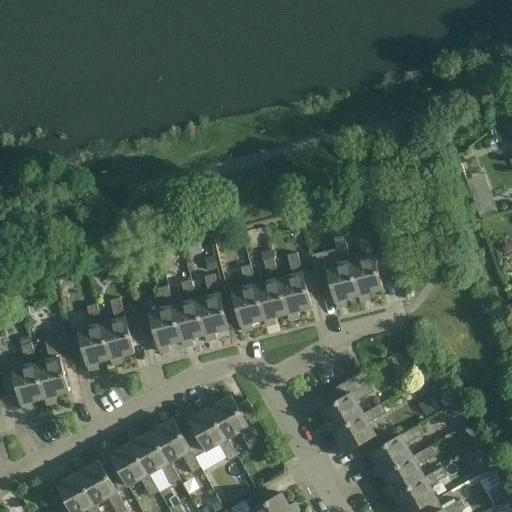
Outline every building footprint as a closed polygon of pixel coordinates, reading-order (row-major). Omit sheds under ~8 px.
[(363,257),(350,261),(358,296),(359,296),(360,301),(370,299),(368,293),(382,290),(380,280),(392,277),(385,252),(374,255),(369,235),(358,238),(363,257)] [(315,270),(314,270),(321,294),(332,291),(335,302),(337,307),(347,305),(345,299),(358,296),(350,261),(345,241),(335,244),(336,249),(340,264),(315,270)] [(269,282),(256,285),(265,320),(264,320),(266,325),(276,323),(274,317),(288,314),(279,279),(274,259),(272,250),(262,253),(264,262),(269,282)] [(320,294),(314,270),(303,273),(302,273),(297,253),(287,256),(292,276),(279,279),(288,314),(289,320),(299,317),(297,312),(311,308),(309,297),(320,294)] [(265,320),(256,285),(251,265),(241,268),(246,287),(232,291),(241,326),(242,331),(252,329),(251,323),(264,320),(265,320)] [(209,297),(196,300),(205,335),(206,340),(216,337),(215,332),(229,328),(215,274),(204,277),(209,297)] [(196,300),(191,280),(182,283),(187,302),(173,306),(182,341),(183,346),(193,344),(191,338),(205,335),(196,300)] [(149,312),(137,315),(144,340),(155,337),(158,347),(160,352),(169,350),(168,344),(182,341),(173,306),(168,286),(158,289),(163,308),(149,312)] [(115,320),(102,324),(111,359),(112,364),(122,362),(120,356),(135,353),(132,343),(144,340),(137,315),(127,318),(127,317),(125,318),(120,298),(110,301),(115,320)] [(34,304),(23,307),(26,315),(36,313),(34,304)] [(79,331),(67,334),(73,359),(84,356),(88,370),(99,367),(97,362),(111,359),(102,324),(97,304),(87,307),(92,326),(78,329),(79,331)] [(61,362),(73,359),(67,334),(44,340),(49,360),(36,363),(45,398),(46,403),(56,401),(55,396),(69,392),(61,362)] [(29,336),(20,339),(21,345),(30,342),(29,336)] [(45,398),(36,363),(32,343),(21,346),(26,365),(12,369),(13,370),(1,373),(7,397),(19,394),(23,409),(33,407),(31,401),(45,398)] [(329,405),(320,410),(327,423),(322,426),(327,434),(332,432),(364,413),(357,401),(374,391),(369,382),(352,393),(351,392),(345,382),(323,394),(329,405)] [(215,398),(207,403),(209,408),(210,408),(228,439),(240,432),(250,450),(259,445),(248,427),(249,427),(259,421),(247,399),(236,405),(231,396),(218,403),(215,398)] [(364,413),(332,432),(339,444),(334,446),(339,455),(344,452),(345,453),(355,447),(361,457),(369,452),(381,446),(375,435),(376,434),(369,422),(386,412),(381,403),(364,413)] [(193,428),(183,434),(196,457),(195,457),(202,468),(203,471),(227,458),(229,462),(238,457),(228,439),(210,408),(209,408),(197,415),(195,410),(186,415),(189,420),(188,420),(193,428)] [(196,457),(183,434),(174,418),(161,426),(158,421),(150,426),(152,431),(170,463),(171,462),(183,455),(193,473),(202,468),(195,457),(196,457)] [(401,434),(381,446),(369,452),(376,466),(372,468),(377,477),(381,474),(413,456),(406,444),(424,434),(419,425),(401,435),(401,434)] [(181,480),(171,462),(170,463),(152,431),(140,438),(137,433),(129,438),(131,442),(132,442),(150,474),(162,467),(172,485),(181,480)] [(150,474),(132,442),(131,442),(119,449),(117,445),(108,450),(110,454),(115,464),(128,486),(128,487),(141,479),(151,497),(160,492),(150,474)] [(393,495),(425,476),(418,465),(436,455),(431,446),(413,456),(381,474),(388,486),(384,489),(389,498),(393,495)] [(84,463),(75,468),(78,473),(96,504),(108,497),(116,511),(123,511),(127,510),(117,493),(118,492),(117,492),(128,486),(115,464),(105,470),(99,461),(87,468),(84,463)] [(436,498),(437,499),(437,498),(430,486),(448,476),(443,467),(425,477),(425,476),(393,495),(400,507),(395,510),(396,511),(412,511),(415,511),(436,498)] [(62,494),(52,500),(58,511),(82,511),(87,509),(88,511),(100,511),(96,504),(78,473),(66,480),(63,475),(55,480),(57,484),(56,484),(62,494)] [(251,511),(249,511),(297,511),(299,511),(294,502),(289,505),(281,493),(272,498),(266,487),(245,500),(251,510),(251,511),(250,511),(251,511)] [(216,495),(210,499),(215,506),(220,503),(216,495)] [(415,511),(459,511),(466,508),(461,499),(443,509),(442,509),(437,499),(436,498),(415,511)]
